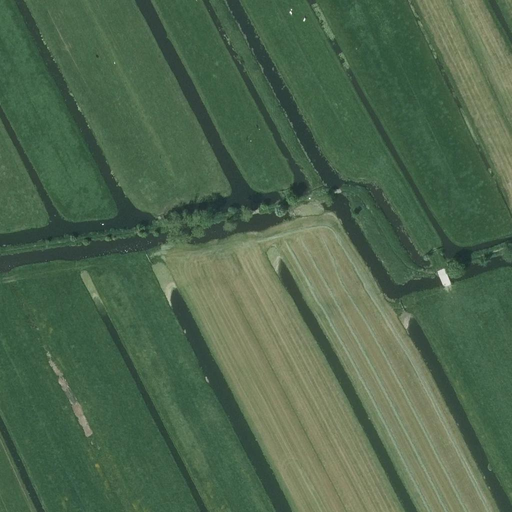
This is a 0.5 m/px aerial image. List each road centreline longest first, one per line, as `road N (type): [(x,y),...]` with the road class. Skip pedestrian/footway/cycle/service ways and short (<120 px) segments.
road 1 (track): [(475,511),(320,196)]
road 2 (track): [(0,250),(320,196)]
road 3 (track): [(320,196),(217,0)]
